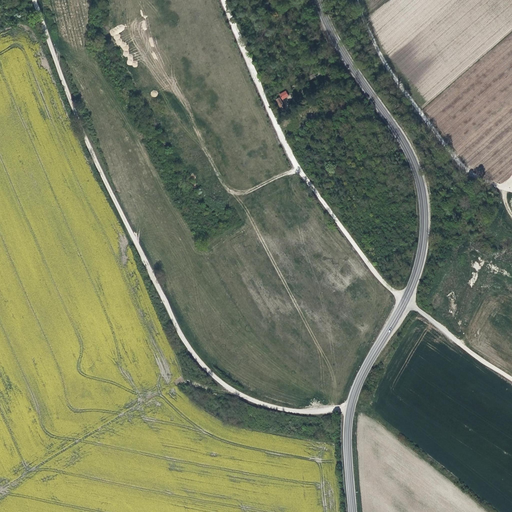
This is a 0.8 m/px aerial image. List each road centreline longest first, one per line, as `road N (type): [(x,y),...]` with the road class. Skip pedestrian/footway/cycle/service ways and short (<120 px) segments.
road 1 (track): [(350,407),(266,405),(218,380),(189,348),(100,171),(34,0)]
road 2 (unclassified): [(223,0),(302,174),(405,301)]
road 3 (primary): [(405,301),(424,236),(420,183),(318,0)]
road 4 (track): [(511,188),(484,182),(455,160),(376,48),(356,0)]
road 5 (primary): [(352,511),(353,395),(405,301)]
road 6 (track): [(405,301),(511,378)]
